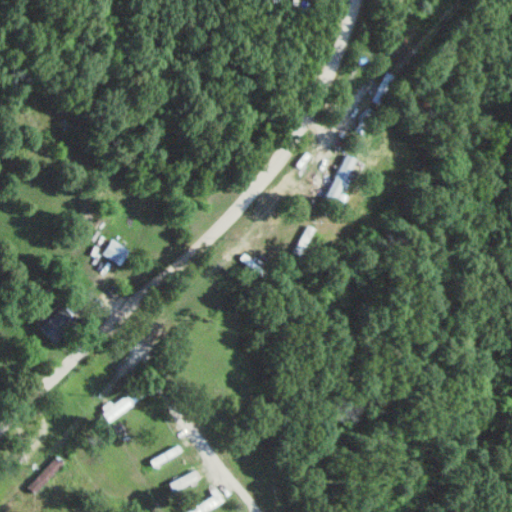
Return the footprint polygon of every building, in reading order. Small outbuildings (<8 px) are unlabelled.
[(320,197),(331,203),(353,159),(343,153),(320,197)] [(128,251),(111,238),(101,251),(118,264),(128,251)] [(52,342),(75,320),(59,304),(36,325),(52,342)] [(155,465),(189,447),(185,439),(151,457),(155,465)] [(201,511),(222,501),(217,491),(182,509),(183,511),(201,511)]
